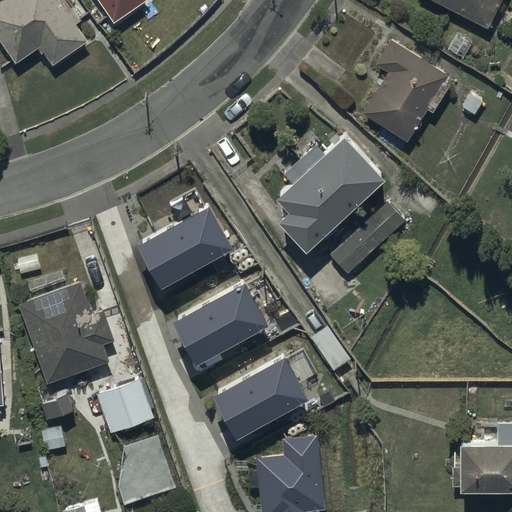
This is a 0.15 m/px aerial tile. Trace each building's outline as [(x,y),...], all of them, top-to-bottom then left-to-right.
[(60,0),(0,0),(0,36),(16,61),(39,46),(51,64),(88,40),(60,0)] [(100,0),(114,20),(142,0),(100,0)] [(501,0),(436,0),(488,26),(501,0)] [(388,69),(361,109),(404,138),(427,105),(432,109),(454,77),(392,35),(374,60),(388,69)] [(383,175),(341,132),(323,149),(315,140),(284,170),(293,180),(277,196),(290,209),(279,220),(308,248),(383,175)] [(385,200),(330,253),(348,271),(403,219),(385,200)] [(208,207),(141,244),(165,287),(232,251),(208,207)] [(103,311),(92,314),(80,279),(76,281),(18,301),(45,381),(107,360),(100,342),(113,338),(103,311)] [(243,283),(176,319),(200,362),(267,326),(243,283)] [(327,323),(310,336),(333,368),(351,355),(327,323)] [(284,357),(217,393),(241,437),(307,400),(284,357)] [(138,378),(97,393),(111,432),(152,416),(138,378)] [(68,391),(41,399),(46,415),(73,407),(68,391)] [(497,442),(458,441),(458,465),(453,465),(452,487),(511,487),(511,421),(497,421),(497,442)] [(318,434),(282,439),(284,456),(257,459),(262,511),(312,511),(327,510),(318,434)]
